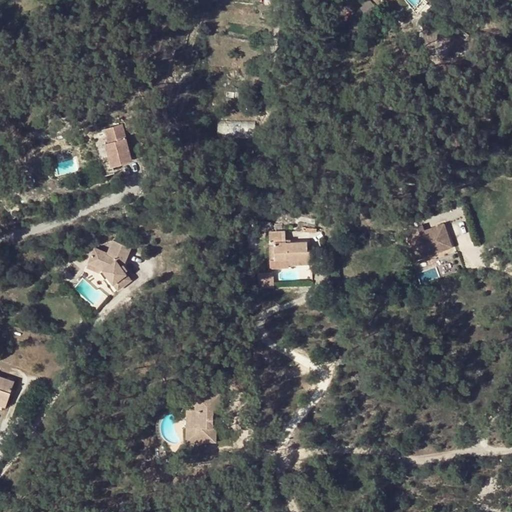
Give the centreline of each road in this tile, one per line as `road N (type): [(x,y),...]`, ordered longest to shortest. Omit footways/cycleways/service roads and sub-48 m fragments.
road 1 (residential): [(511,449),(416,459),(361,450),(297,455),(279,473),(294,511)]
road 2 (residential): [(0,238),(127,195),(136,170)]
